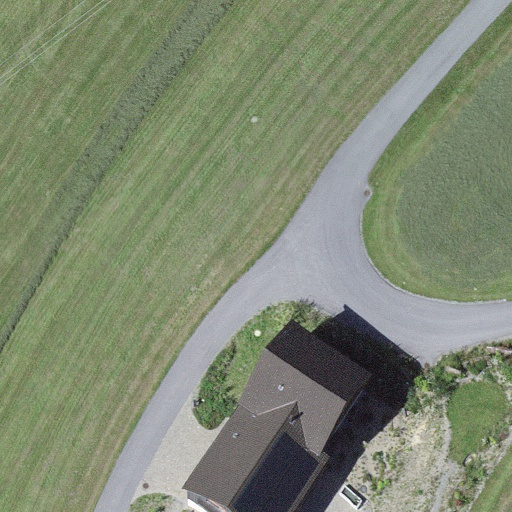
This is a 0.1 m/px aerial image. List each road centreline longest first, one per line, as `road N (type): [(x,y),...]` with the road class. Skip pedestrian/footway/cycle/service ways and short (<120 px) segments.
road 1 (unclassified): [(326,251),(279,265),(226,319),(135,455),(111,511)]
road 2 (unclassified): [(498,0),(363,147),(332,202),(326,251)]
road 3 (unclassified): [(326,251),(355,307),(398,329),(459,330),(511,319)]
